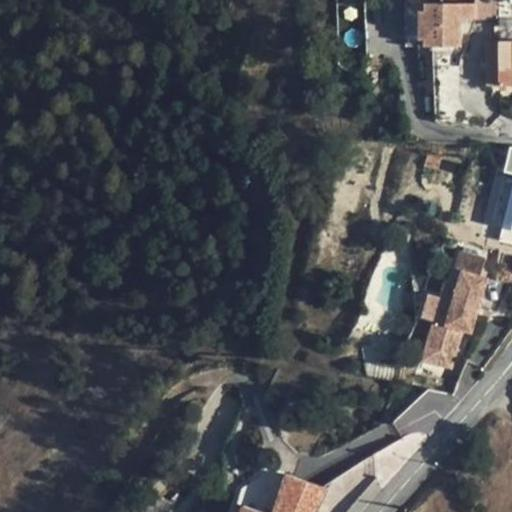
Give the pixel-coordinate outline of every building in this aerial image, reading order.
[(474,0),(475,3),(475,16),(498,16),(497,0),(474,0)] [(426,46),(460,46),(460,18),(475,18),(475,16),(475,3),(426,2),(426,11),(426,37),(426,46)] [(511,40),(500,41),(500,83),(511,83),(511,40)] [(500,41),(487,41),(488,83),(500,83),(500,41)] [(438,169),(441,158),(429,153),(423,170),(436,174),(438,169)] [(284,164),(281,193),(310,195),(312,167),(284,164)] [(438,169),(436,174),(455,181),(457,175),(438,169)] [(484,223),(500,227),(511,180),(511,175),(497,172),(484,223)] [(471,331),(487,278),(478,275),(483,258),(461,251),(456,269),(462,271),(458,287),(446,284),(441,298),(435,318),(427,347),(455,354),(462,328),(471,331)] [(430,295),(424,315),(435,318),(441,298),(430,295)] [(402,359),(418,364),(430,322),(414,318),(402,359)] [(427,347),(423,359),(451,367),(455,354),(427,347)] [(315,511),(327,489),(286,475),(274,511),(267,511),(244,504),(240,511),(315,511)]
